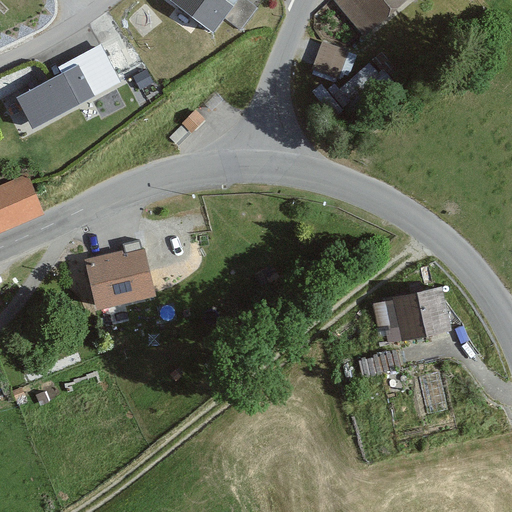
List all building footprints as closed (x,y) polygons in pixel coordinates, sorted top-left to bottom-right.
[(224,6),(216,0),(168,0),(166,3),(205,32),(224,6)] [(406,0),(330,0),(361,37),(406,0)] [(348,55),(321,46),(312,72),(338,82),(348,55)] [(88,98),(71,67),(10,99),(27,130),(88,98)] [(216,90),(204,101),(211,109),(223,98),(216,90)] [(204,118),(194,109),(183,121),(192,130),(204,118)] [(0,186),(0,230),(38,214),(23,177),(0,186)] [(140,247),(79,260),(90,311),(151,298),(140,247)] [(448,332),(439,291),(392,300),(400,344),(448,332)]
